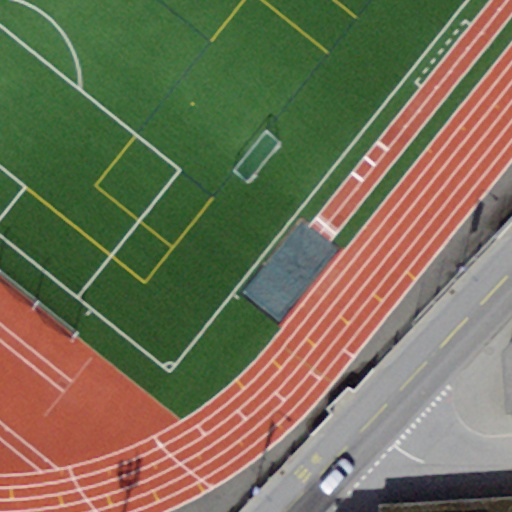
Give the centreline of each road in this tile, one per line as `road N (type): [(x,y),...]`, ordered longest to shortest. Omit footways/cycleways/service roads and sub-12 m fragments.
road 1 (secondary): [(384,413),(511,279)]
road 2 (secondary): [(291,511),(384,413)]
road 3 (residential): [(511,436),(457,438),(384,413)]
